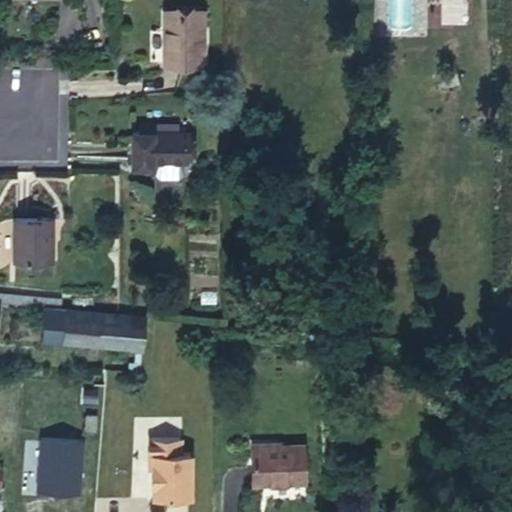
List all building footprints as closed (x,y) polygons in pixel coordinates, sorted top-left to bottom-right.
[(202,63),(202,9),(165,9),(165,63),(202,63)] [(140,131),(177,132),(177,123),(141,123),(140,131)] [(187,160),(187,132),(177,132),(140,131),(132,130),(131,165),(148,165),(148,160),(153,160),(153,159),(187,160)] [(51,217),(14,217),(14,261),(51,260),(51,217)] [(242,285),(242,304),(258,304),(258,285),(242,285)] [(59,298),(0,292),(0,300),(58,306),(59,298)] [(63,340),(67,308),(45,306),(42,339),(63,340)] [(142,347),(145,316),(67,308),(63,340),(142,347)] [(191,497),(190,452),(180,452),(180,437),(148,436),(148,453),(152,453),(152,469),(152,497),(191,497)] [(305,481),(304,443),(280,443),(280,441),(250,442),(251,483),(305,481)] [(78,505),(82,452),(40,449),(36,502),(78,505)]
